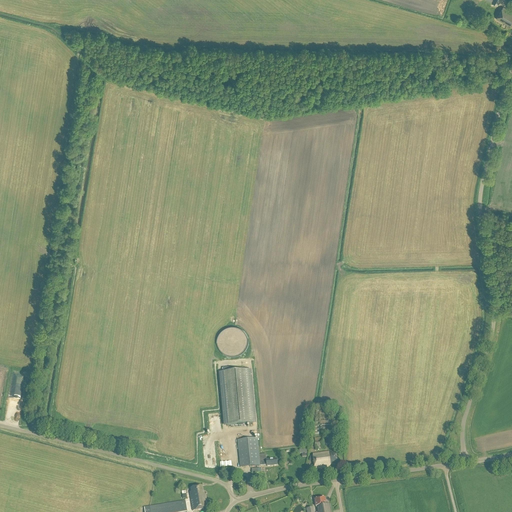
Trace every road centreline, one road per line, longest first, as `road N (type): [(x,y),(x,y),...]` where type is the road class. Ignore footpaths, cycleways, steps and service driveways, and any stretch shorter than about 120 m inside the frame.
road 1 (unclassified): [(465,462),(462,425),(493,320),(479,201),(511,66)]
road 2 (unclassified): [(231,501),(215,481),(0,425)]
road 3 (unclassified): [(465,462),(231,501)]
